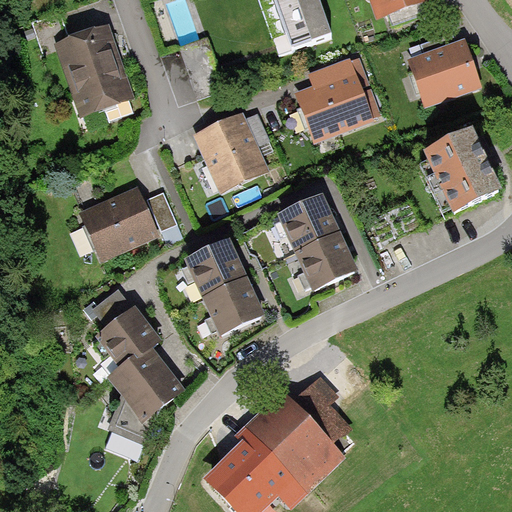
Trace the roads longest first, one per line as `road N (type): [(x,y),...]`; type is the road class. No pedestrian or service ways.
road 1 (residential): [(153,509),(194,432),(267,357),(499,238),(511,223)]
road 2 (residential): [(127,0),(171,121),(140,145)]
